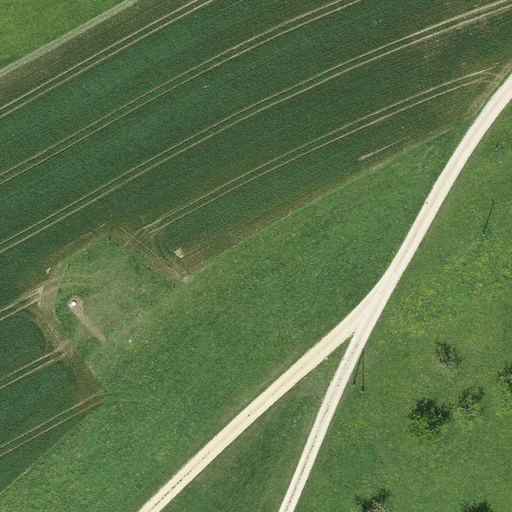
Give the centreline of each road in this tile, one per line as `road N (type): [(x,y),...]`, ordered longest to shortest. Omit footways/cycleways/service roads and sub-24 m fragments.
road 1 (track): [(374,304),(148,511)]
road 2 (track): [(511,92),(484,121),(374,304)]
road 3 (track): [(374,304),(286,511)]
